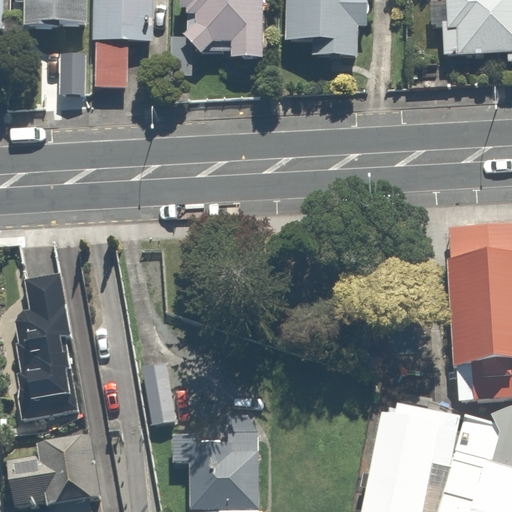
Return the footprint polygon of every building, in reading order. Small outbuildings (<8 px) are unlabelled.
[(0,0),(0,33),(13,34),(14,0),(0,0)] [(21,0),(21,9),(30,9),(30,39),(76,39),(76,30),(93,30),(93,0),(21,0)] [(102,0),(101,95),(136,96),(136,68),(154,68),(155,51),(162,51),(162,0),(102,0)] [(192,45),(208,61),(236,62),(236,69),(270,70),(271,0),(186,0),(186,18),(192,18),(192,45)] [(292,0),(292,47),(307,47),(307,64),(375,64),(375,20),(397,20),(396,0),(292,0)] [(511,0),(451,0),(452,24),(448,24),(448,60),(511,59),(511,0)] [(92,61),(59,59),(57,98),(90,99),(92,61)] [(511,227),(445,232),(456,409),(511,405),(511,227)] [(34,316),(14,318),(23,383),(10,384),(15,425),(88,416),(84,388),(91,387),(76,278),(30,284),(34,316)] [(171,363),(144,367),(152,425),(179,421),(171,363)] [(511,511),(511,419),(485,428),(449,424),(377,412),(359,511),(511,511)] [(203,437),(176,437),(176,470),(195,470),(194,511),(262,511),(262,423),(230,423),(230,444),(203,445),(203,437)] [(107,511),(97,438),(42,445),(44,465),(15,469),(20,511),(107,511)]
